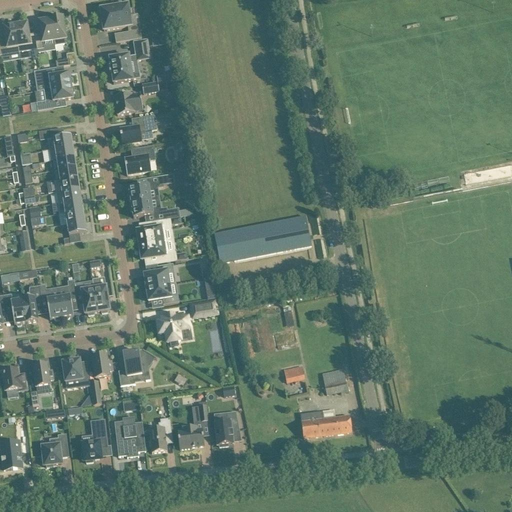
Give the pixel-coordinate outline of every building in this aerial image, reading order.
[(104,32),(131,28),(128,6),(100,11),(104,32)] [(63,19),(51,21),(55,42),(55,47),(67,45),(67,44),(72,43),(71,35),(66,36),(63,19)] [(38,51),(44,50),(43,44),(55,42),(51,21),(40,23),(42,37),(36,38),(38,51)] [(30,39),(28,25),(16,27),(20,54),(38,51),(36,38),(30,39)] [(2,57),(20,54),(16,27),(4,29),(6,42),(0,43),(2,57)] [(129,33),(125,34),(126,43),(127,43),(142,41),(140,32),(129,33)] [(147,42),(134,44),(136,57),(137,63),(138,62),(150,60),(147,42)] [(129,57),(110,60),(111,69),(110,70),(111,76),(112,76),(114,85),(133,82),(141,81),(140,74),(132,75),(130,58),(129,57)] [(57,70),(70,68),(69,61),(56,63),(57,70)] [(34,73),(36,84),(42,83),(44,92),(72,88),(71,86),(73,85),(73,81),(70,80),(70,75),(53,77),(52,71),(34,73)] [(144,96),(159,93),(158,85),(142,87),(144,96)] [(37,105),(38,113),(54,111),(53,104),(74,100),(73,95),(75,94),(74,90),(72,89),(72,88),(44,92),(46,103),(37,105)] [(132,96),(115,99),(118,117),(135,114),(137,113),(135,102),(141,101),(140,95),(133,97),(132,96)] [(9,98),(0,99),(3,118),(8,118),(12,117),(9,98)] [(157,132),(155,117),(138,120),(139,128),(133,129),(133,130),(128,131),(128,130),(120,131),(122,147),(142,144),(141,135),(157,132)] [(50,152),(73,149),(71,138),(64,139),(63,130),(47,133),(50,152)] [(28,136),(18,137),(19,144),(29,143),(28,136)] [(6,149),(8,159),(10,159),(15,158),(13,148),(6,149)] [(57,162),(75,159),(73,149),(50,152),(51,163),(57,162)] [(152,174),(150,163),(155,162),(153,149),(132,152),(132,153),(135,152),(136,157),(135,157),(133,159),(124,160),(127,177),(152,174)] [(22,156),(23,166),(32,165),(31,155),(22,156)] [(76,170),(75,159),(57,162),(59,173),(76,170)] [(61,183),(78,181),(76,170),(59,173),(61,182),(61,183)] [(173,176),(158,179),(159,187),(174,185),(173,177),(173,176)] [(80,191),(78,181),(61,183),(61,182),(55,183),(56,195),(80,191)] [(131,205),(160,200),(151,201),(150,192),(156,191),(155,186),(149,187),(129,190),(129,191),(130,196),(128,198),(129,203),(131,204),(131,205)] [(56,195),(58,206),(82,202),(80,191),(56,195)] [(26,206),(35,205),(35,198),(25,200),(26,206)] [(160,201),(160,200),(131,205),(132,205),(130,207),(130,213),(133,213),(134,219),(134,220),(154,216),(160,215),(159,210),(153,211),(151,202),(160,201)] [(58,206),(60,217),(66,216),(83,213),(82,202),(58,206)] [(39,208),(30,209),(32,227),(41,226),(39,208)] [(171,221),(180,219),(178,211),(164,213),(165,221),(171,221)] [(66,216),(60,217),(62,227),(68,226),(85,224),(83,213),(66,216)] [(220,266),(302,250),(312,248),(306,218),(296,220),(215,236),(220,266)] [(180,219),(171,221),(172,227),(182,225),(181,219),(180,219)] [(151,226),(151,231),(137,233),(138,239),(137,239),(138,246),(139,246),(140,247),(166,243),(164,231),(169,230),(167,223),(151,226)] [(85,224),(68,226),(69,237),(87,235),(85,224)] [(166,243),(140,247),(140,249),(139,250),(140,256),(141,256),(142,262),(156,260),(157,264),(174,262),(172,254),(168,255),(166,243)] [(176,256),(178,263),(187,262),(186,255),(176,256)] [(91,271),(101,269),(100,262),(90,264),(91,271)] [(144,284),(145,290),(170,286),(168,273),(174,272),(173,266),(157,268),(158,274),(144,276),(145,284),(144,284)] [(10,277),(1,279),(2,286),(11,285),(10,277)] [(216,300),(214,279),(206,280),(208,300),(216,300)] [(108,314),(108,312),(110,312),(106,288),(100,289),(98,281),(93,282),(94,290),(98,314),(102,313),(102,315),(108,314)] [(74,318),(71,301),(77,300),(76,290),(74,282),(68,283),(69,288),(64,289),(65,298),(59,299),(62,320),(64,319),(65,321),(69,320),(70,318),(74,318)] [(172,299),(170,286),(145,290),(146,296),(147,296),(149,304),(163,301),(163,307),(179,304),(178,298),(172,299)] [(62,320),(59,299),(53,300),(51,291),(46,292),(45,287),(39,288),(41,304),(47,303),(50,321),(54,321),(56,323),(59,322),(60,320),(62,320)] [(23,301),(27,325),(38,323),(36,305),(41,304),(39,288),(30,289),(29,300),(23,301)] [(98,314),(94,290),(82,292),(82,289),(76,290),(77,300),(78,305),(84,304),(85,314),(86,316),(88,315),(88,318),(93,317),(94,317),(94,314),(98,314)] [(227,297),(229,308),(241,305),(239,295),(227,297)] [(12,296),(4,297),(7,316),(13,315),(15,327),(16,327),(18,328),(21,328),(22,326),(27,325),(23,301),(13,303),(12,296)] [(217,315),(215,303),(191,307),(193,319),(217,315)] [(291,312),(285,314),(289,328),(295,327),(291,312)] [(166,318),(161,319),(162,324),(158,325),(160,335),(166,334),(168,344),(170,343),(171,348),(179,346),(178,342),(181,342),(179,332),(189,331),(188,320),(184,320),(183,316),(174,317),(174,316),(166,317),(166,318)] [(134,376),(145,374),(144,370),(149,369),(151,368),(152,366),(152,363),(152,362),(152,359),(151,357),(143,352),(124,355),(127,374),(120,375),(119,373),(120,379),(121,388),(135,386),(134,376)] [(108,365),(107,358),(93,360),(96,380),(110,378),(109,373),(113,373),(111,364),(108,365)] [(91,388),(90,385),(89,374),(82,375),(80,362),(72,363),(70,361),(66,362),(65,364),(63,364),(66,384),(79,382),(80,390),(91,388)] [(49,374),(47,367),(34,369),(37,389),(51,387),(50,382),(53,382),(52,373),(49,374)] [(287,385),(305,381),(302,369),(284,373),(287,385)] [(28,392),(26,376),(19,377),(18,371),(12,372),(10,370),(6,371),(4,373),(3,373),(6,393),(18,391),(18,394),(28,392)] [(325,387),(327,397),(348,392),(346,383),(325,387)] [(99,384),(90,385),(91,388),(93,408),(102,407),(99,384)] [(224,399),(235,397),(234,389),(223,390),(224,399)] [(39,407),(37,394),(31,395),(33,408),(39,407)] [(207,407),(199,408),(201,424),(209,423),(207,407)] [(58,420),(66,419),(65,412),(57,413),(58,420)] [(324,421),(323,413),(301,416),(304,441),(352,435),(350,418),(324,421)] [(240,433),(236,414),(227,415),(227,423),(215,425),(218,447),(234,446),(233,439),(234,439),(233,434),(240,433)] [(166,440),(172,439),(170,420),(160,421),(161,430),(149,432),(151,442),(149,442),(150,448),(151,448),(152,455),(167,453),(166,440)] [(91,423),(92,433),(93,433),(94,441),(91,442),(91,445),(83,446),(84,455),(81,455),(82,462),(84,462),(85,463),(86,463),(86,465),(93,464),(93,462),(102,461),(101,459),(100,450),(108,449),(108,448),(105,421),(91,423)] [(124,423),(115,424),(119,459),(127,458),(127,460),(139,458),(138,455),(146,454),(142,424),(134,425),(135,428),(125,429),(124,423)] [(205,449),(203,432),(198,433),(198,429),(183,431),(184,434),(178,435),(180,453),(192,452),(192,451),(205,449)] [(44,460),(42,460),(43,466),(45,466),(45,468),(47,468),(47,470),(53,469),(53,467),(62,466),(61,460),(69,459),(67,437),(58,438),(59,441),(50,442),(51,448),(43,449),(44,460)] [(4,473),(18,471),(17,469),(22,469),(22,466),(19,443),(10,444),(11,450),(2,451),(3,462),(2,462),(2,464),(3,464),(4,473)]
